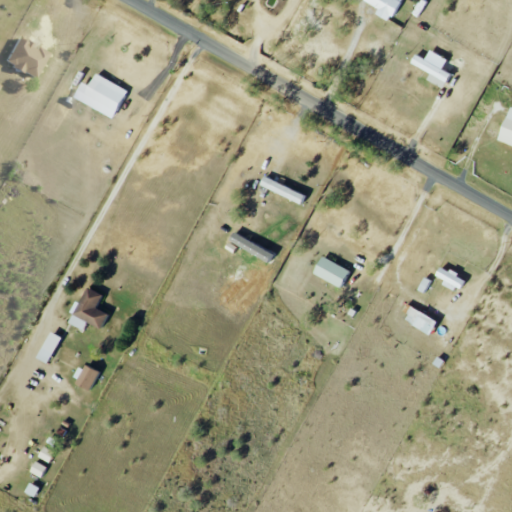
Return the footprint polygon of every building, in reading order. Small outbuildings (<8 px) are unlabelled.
[(364,0),(379,8),(376,14),(391,22),(402,0),(364,0)] [(34,78),(46,52),(16,37),(3,63),(34,78)] [(428,79),(444,88),(451,73),(416,54),(411,63),(431,73),(428,79)] [(114,118),(127,89),(95,74),(82,103),(114,118)] [(511,108),(508,107),(499,141),(511,145),(511,108)] [(307,196),(265,176),(260,185),(303,204),(307,196)] [(313,273),(342,288),(351,270),(323,255),(313,273)] [(466,279),(441,266),(436,275),(445,279),(443,284),(454,289),(455,286),(461,289),(466,279)] [(425,293),(431,280),(425,276),(418,289),(425,293)] [(70,322),(84,329),(88,322),(101,328),(108,313),(97,308),(103,294),(87,286),(70,322)] [(430,333),(437,321),(407,303),(400,315),(430,333)] [(49,363),(62,337),(51,331),(38,357),(49,363)] [(99,371),(86,364),(76,383),(90,390),(99,371)] [(49,462),(55,451),(45,445),(39,456),(49,462)] [(42,478),(48,468),(37,461),(31,471),(42,478)] [(40,487),(31,482),(26,492),(35,497),(40,487)]
